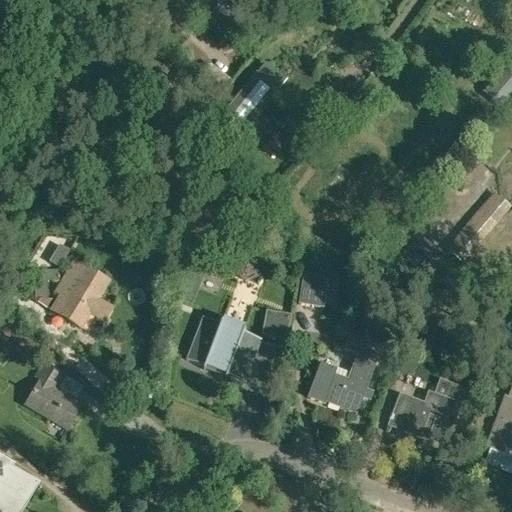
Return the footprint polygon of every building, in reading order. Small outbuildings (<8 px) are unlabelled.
[(200,24),(219,38),(229,23),(211,10),(200,24)] [(487,57),(511,36),(511,32),(497,15),(471,37),(487,57)] [(146,91),(173,102),(181,82),(167,76),(171,67),(158,62),(146,91)] [(511,93),(511,68),(506,64),(482,92),(500,107),(511,93)] [(221,117),(255,144),(271,125),(258,115),(278,90),(256,73),(221,117)] [(480,107),(461,125),(468,131),(486,114),(480,107)] [(288,158),(304,160),(306,138),(291,136),(288,158)] [(353,184),(367,195),(387,170),(373,159),(353,184)] [(445,250),(464,266),(511,209),(511,206),(495,192),(445,250)] [(252,215),(257,207),(245,199),(240,207),(252,215)] [(197,244),(216,239),(207,208),(188,213),(197,244)] [(510,250),(511,247),(511,223),(509,221),(486,248),(495,255),(503,245),(510,250)] [(51,311),(81,329),(89,315),(103,323),(112,309),(98,300),(108,283),(74,262),(56,293),(60,296),(51,311)] [(34,301),(46,309),(52,300),(49,300),(48,282),(58,281),(58,270),(35,270),(23,270),(22,295),(34,301)] [(299,305),(325,309),(329,278),(303,275),(299,305)] [(267,313),(262,336),(285,341),(290,317),(267,313)] [(17,344),(36,361),(47,350),(9,315),(0,324),(0,330),(8,337),(10,335),(18,342),(17,344)] [(185,361),(245,384),(261,341),(202,318),(185,361)] [(299,336),(291,334),(288,347),(297,349),(299,336)] [(323,403),(353,414),(373,361),(385,366),(390,348),(350,334),(344,351),(354,354),(344,380),(331,375),(334,369),(317,363),(304,398),(322,404),(323,403)] [(40,380),(25,406),(66,430),(81,405),(53,389),(60,376),(41,365),(35,377),(40,380)] [(426,437),(443,444),(457,405),(456,404),(462,389),(446,383),(440,381),(435,394),(429,392),(425,405),(397,395),(385,427),(417,438),(419,432),(427,435),(426,437)] [(510,472),(511,472),(511,427),(511,386),(511,387),(507,400),(501,398),(490,427),(495,428),(483,463),(510,473),(510,472)] [(0,511),(14,511),(32,481),(7,466),(9,463),(0,457),(0,511)]
